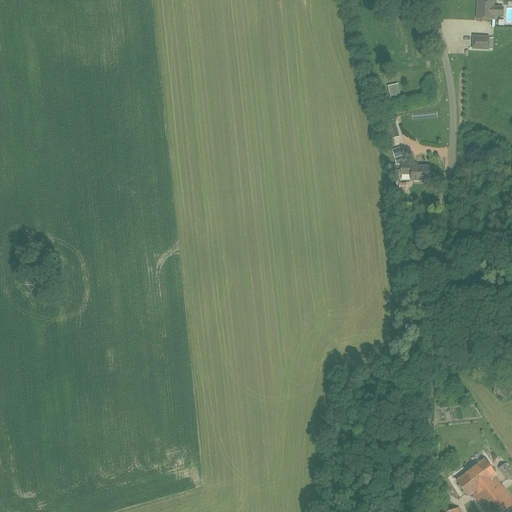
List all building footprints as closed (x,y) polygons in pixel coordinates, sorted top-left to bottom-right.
[(503,7),(493,7),(493,2),(478,1),(477,19),(492,20),(492,16),(502,16),(503,7)] [(493,39),(489,39),(489,37),(473,36),(472,49),(488,50),(489,45),(493,46),(493,39)] [(398,84),(387,86),(391,101),(401,98),(398,84)] [(394,120),(381,124),(386,141),(399,137),(394,120)] [(394,147),(403,144),(402,138),(393,140),(394,147)] [(406,162),(402,147),(392,150),(396,165),(406,162)] [(428,168),(412,167),(412,165),(401,165),(394,165),(394,175),(411,175),(411,181),(428,181),(428,168)] [(511,390),(511,386),(496,382),(493,394),(510,398),(511,390)] [(485,511),(502,511),(511,505),(511,500),(494,476),(495,475),(484,461),(457,482),(467,496),(469,494),(473,499),(475,497),(485,511)] [(507,481),(511,476),(511,471),(505,463),(498,469),(507,481)]
